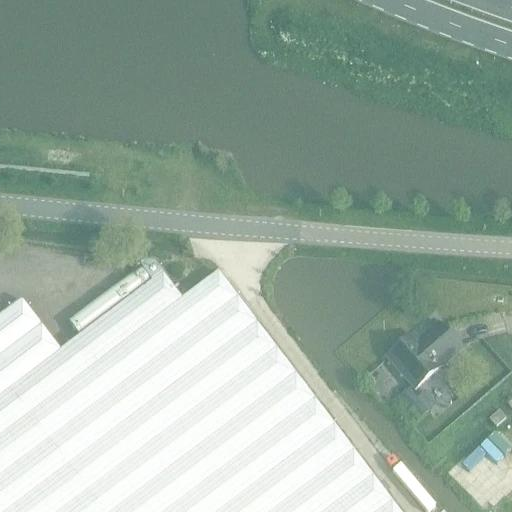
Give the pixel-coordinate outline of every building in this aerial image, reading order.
[(398,511),(383,492),(217,274),(181,301),(0,438),(0,511),(398,511)] [(20,301),(0,316),(0,438),(181,301),(162,275),(60,353),(20,301)] [(413,336),(385,361),(413,392),(461,350),(449,337),(447,339),(436,326),(418,342),(413,336)] [(397,397),(413,416),(431,401),(423,392),(415,398),(407,388),(397,397)] [(488,420),(495,427),(504,417),(497,410),(488,420)] [(489,439),(489,438),(488,433),(487,429),(485,424),(482,420),(478,417),(474,415),(471,413),(465,412),(458,412),(453,414),(449,416),(445,419),(441,423),(439,428),(437,433),(437,437),(437,442),(438,447),(440,451),(443,455),(447,459),(452,462),(460,464),(467,464),(472,462),(476,460),(480,457),(484,453),(486,449),(488,444),(489,439)]
